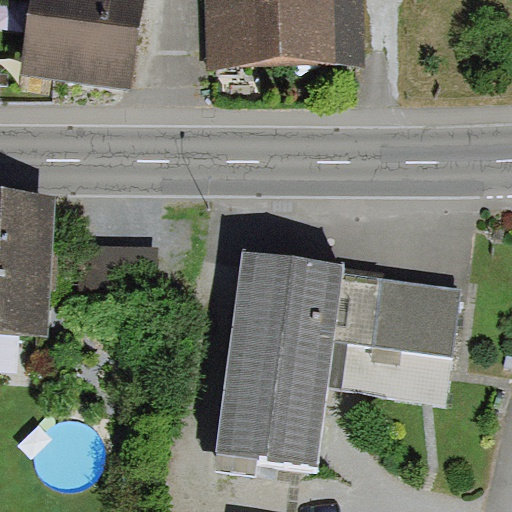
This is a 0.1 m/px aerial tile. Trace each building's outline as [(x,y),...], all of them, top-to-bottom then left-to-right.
[(208,0),(212,70),(345,62),(340,0),(208,0)] [(126,20),(31,9),(22,86),(117,97),(126,20)] [(0,336),(54,341),(64,207),(0,201),(0,336)] [(242,271),(213,468),(302,482),(323,341),(332,284),(242,271)] [(435,298),(332,284),(323,341),(424,355),(435,298)]
